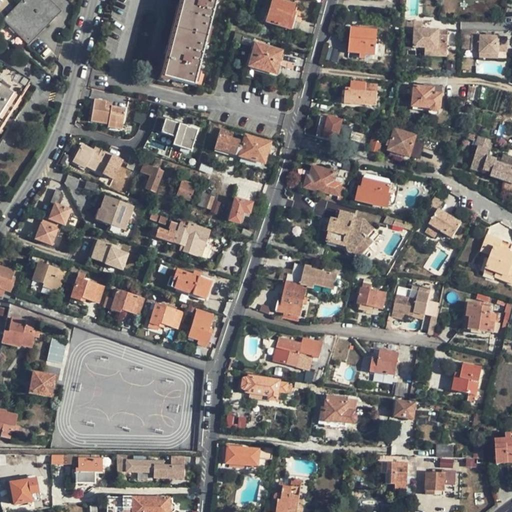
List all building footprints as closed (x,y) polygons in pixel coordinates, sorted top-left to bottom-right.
[(55,13),(42,0),(25,0),(6,19),(29,43),(33,39),(32,36),(55,13)] [(214,0),(181,0),(162,77),(193,85),(214,0)] [(291,12),(293,5),(276,0),(271,0),(265,22),(290,30),(294,13),(291,12)] [(448,32),(437,31),(437,34),(433,34),(433,31),(422,31),(422,21),(407,20),(407,30),(414,30),(413,48),(426,48),(447,49),(448,32)] [(377,30),(355,28),(355,39),(351,38),(349,53),(360,55),(360,59),(365,60),(366,55),(375,56),(377,30)] [(473,49),(482,49),(500,50),(508,51),(509,38),(474,35),(473,49)] [(274,74),(280,52),(254,44),(248,66),(274,74)] [(447,57),(447,49),(426,48),(426,56),(447,57)] [(0,122),(22,88),(21,86),(24,81),(0,65),(0,122)] [(378,83),(351,81),(351,87),(346,87),(345,104),(365,105),(376,105),(378,83)] [(434,88),(435,85),(428,85),(428,88),(414,86),(412,108),(430,110),(432,112),(434,113),(436,113),(438,112),(440,111),(441,109),(442,94),(435,94),(436,88),(434,88)] [(443,86),(435,85),(434,88),(436,88),(435,94),(442,94),(443,86)] [(90,120),(109,124),(109,121),(123,123),(125,109),(105,105),(106,101),(95,99),(90,120)] [(341,122),(321,117),(316,137),(337,142),(341,122)] [(163,120),(159,132),(172,137),(169,145),(190,151),(198,130),(163,120)] [(122,129),(123,123),(109,121),(109,124),(108,126),(122,129)] [(223,152),(228,130),(220,128),(214,149),(223,152)] [(233,132),(228,130),(223,152),(262,163),(269,143),(245,136),(242,142),(231,139),(233,132)] [(395,130),(392,142),(390,147),(389,151),(409,157),(416,136),(395,130)] [(379,153),(384,138),(373,135),(368,150),(379,153)] [(482,173),(483,171),(488,156),(492,141),(478,137),(476,146),(478,147),(471,169),(482,173)] [(111,154),(102,149),(99,154),(94,151),(81,144),(74,156),(86,162),(84,165),(101,174),(111,154)] [(501,163),(496,162),(492,174),(491,177),(505,182),(511,183),(511,158),(504,155),(501,163)] [(83,167),(84,165),(86,162),(74,156),(71,161),(83,167)] [(497,159),(488,156),(483,171),(492,174),(496,162),(497,159)] [(143,170),(149,173),(152,166),(145,164),(143,170)] [(163,170),(152,166),(149,173),(144,188),(154,192),(163,170)] [(313,167),(311,176),(313,177),(310,189),(338,196),(338,200),(342,201),(343,195),(345,196),(346,188),(341,187),(343,179),(335,177),(336,172),(313,167)] [(303,187),(310,189),(313,177),(311,176),(307,175),(303,187)] [(364,177),(364,179),(390,185),(390,184),(390,182),(389,180),(367,175),(364,177)] [(387,208),(388,205),(390,195),(388,195),(390,185),(364,179),(362,188),(359,188),(356,201),(387,208)] [(181,180),(177,195),(189,199),(193,184),(181,180)] [(511,183),(505,182),(503,189),(511,192),(511,183)] [(397,186),(390,184),(390,185),(388,195),(390,195),(388,205),(394,204),(398,187),(397,186)] [(55,203),(49,219),(62,224),(65,225),(70,209),(60,206),(63,195),(62,191),(56,189),(52,202),(55,203)] [(202,205),(201,207),(210,209),(215,191),(211,190),(209,196),(201,193),(197,203),(202,205)] [(126,230),(135,207),(106,195),(101,208),(107,210),(103,221),(126,230)] [(234,198),(228,220),(238,223),(240,215),(247,217),(251,203),(234,198)] [(432,222),(430,226),(439,231),(452,239),(462,224),(438,209),(443,202),(435,198),(423,216),(432,222)] [(216,215),(220,202),(214,200),(210,213),(216,215)] [(330,219),(329,226),(328,231),(327,233),(328,233),(326,242),(345,247),(347,248),(347,247),(354,217),(355,215),(340,212),(338,221),(330,219)] [(158,222),(160,216),(152,213),(150,219),(158,222)] [(408,214),(406,222),(417,225),(419,216),(408,214)] [(166,218),(160,216),(158,222),(164,224),(166,218)] [(62,224),(49,219),(43,217),(36,239),(52,244),(57,229),(60,230),(62,224)] [(358,218),(354,217),(347,247),(351,248),(358,218)] [(413,230),(417,225),(406,222),(385,217),(382,223),(391,225),(391,228),(401,230),(402,228),(413,230)] [(348,254),(351,254),(354,250),(356,251),(359,248),(363,252),(372,243),(368,239),(365,237),(372,228),(363,219),(358,218),(351,248),(347,247),(347,248),(345,247),(345,250),(346,252),(348,254)] [(210,230),(181,220),(179,224),(171,221),(168,230),(158,227),(158,228),(152,226),(150,234),(180,245),(178,250),(200,258),(210,230)] [(434,238),(439,231),(430,226),(425,233),(434,238)] [(375,230),(372,228),(365,237),(368,239),(375,230)] [(481,251),(482,252),(490,255),(486,269),(497,274),(495,278),(511,283),(511,254),(499,250),(502,242),(486,236),(481,251)] [(86,256),(91,257),(97,239),(93,238),(86,256)] [(118,247),(97,239),(91,257),(104,262),(103,263),(121,269),(127,253),(117,250),(118,247)] [(358,259),(363,252),(359,248),(356,251),(354,250),(351,254),(358,259)] [(483,273),(495,278),(497,274),(486,269),(490,255),(482,252),(478,266),(483,273)] [(31,280),(38,282),(43,284),(42,287),(58,292),(64,271),(37,262),(31,280)] [(286,281),(291,282),(293,276),(304,279),(302,285),(308,286),(309,283),(335,289),(339,274),(310,268),(310,265),(296,262),(293,273),(289,271),(286,281)] [(9,283),(11,277),(13,271),(0,266),(0,296),(1,297),(3,290),(10,292),(12,284),(9,283)] [(279,269),(276,279),(286,281),(289,271),(279,269)] [(173,288),(202,298),(205,291),(208,291),(211,282),(199,278),(200,274),(193,271),(192,275),(175,270),(172,279),(176,281),(173,288)] [(78,272),(69,297),(79,300),(80,297),(85,299),(98,303),(104,287),(83,280),(84,275),(78,272)] [(291,282),(302,285),(304,279),(293,276),(291,282)] [(301,318),(308,286),(302,285),(291,282),(286,281),(282,302),(281,305),(278,305),(276,313),(283,314),(300,318),(301,318)] [(366,311),(373,313),(374,308),(384,310),(387,293),(371,290),(372,285),(363,283),(362,288),(360,288),(357,305),(360,306),(360,310),(366,311)] [(397,295),(394,313),(406,316),(414,317),(415,313),(425,315),(429,296),(427,295),(428,290),(419,288),(418,292),(411,290),(410,297),(397,295)] [(110,310),(118,312),(119,309),(125,311),(138,315),(143,299),(116,290),(110,310)] [(182,312),(154,303),(146,327),(156,330),(157,326),(159,322),(164,324),(177,328),(182,312)] [(467,303),(466,317),(469,318),(468,331),(487,333),(489,312),(490,305),(467,303)] [(207,343),(210,334),(207,333),(208,328),(210,324),(205,322),(207,316),(211,318),(212,315),(195,310),(187,337),(207,343)] [(32,323),(7,317),(1,344),(19,348),(19,345),(30,348),(32,337),(33,331),(31,331),(32,323)] [(301,344),(279,338),(276,348),(281,349),(279,355),(275,354),(273,362),(296,367),(299,353),(312,356),(312,357),(318,359),(322,346),(302,341),(301,344)] [(47,361),(62,363),(65,343),(50,340),(47,361)] [(380,350),(378,360),(378,366),(375,365),(373,374),(395,377),(399,354),(380,350)] [(312,356),(299,353),(296,367),(308,371),(312,357),(312,356)] [(469,395),(476,396),(482,368),(463,364),(460,374),(457,392),(469,395)] [(316,370),(313,382),(318,384),(322,371),(316,370)] [(28,393),(49,397),(53,376),(32,372),(28,393)] [(451,391),(457,392),(460,374),(455,373),(451,391)] [(285,393),(287,385),(280,383),(280,381),(249,376),(249,379),(247,379),(243,380),(242,388),(244,390),(247,391),(246,393),(270,397),(269,400),(277,401),(279,392),(285,393)] [(406,397),(408,385),(396,383),(395,395),(406,397)] [(475,403),(476,396),(469,395),(467,402),(475,403)] [(355,411),(354,411),(347,411),(348,399),(326,397),(325,408),(323,408),(321,425),(325,425),(325,421),(346,423),(353,424),(356,421),(357,417),(355,414),(355,411)] [(425,403),(415,401),(414,404),(414,408),(425,409),(425,403)] [(412,419),(414,408),(414,404),(398,402),(396,416),(412,419)] [(4,411),(0,410),(0,436),(8,439),(9,431),(13,432),(14,426),(16,415),(4,413),(4,411)] [(471,411),(469,426),(471,426),(471,428),(472,428),(474,429),(474,430),(475,432),(475,434),(474,436),(473,458),(477,459),(484,459),(485,414),(471,411)] [(511,433),(505,433),(505,439),(495,440),(496,465),(508,464),(508,457),(511,457),(511,438),(511,439),(511,433)] [(272,461),(274,449),(265,448),(265,451),(244,449),(244,446),(224,445),(223,451),(228,451),(228,461),(227,464),(258,466),(258,460),(272,461)] [(437,445),(436,457),(453,458),(454,446),(437,445)] [(101,454),(64,454),(64,464),(79,464),(79,458),(100,459),(101,454)] [(407,477),(416,477),(416,472),(417,457),(382,455),(382,463),(407,464),(407,477)] [(184,456),(171,456),(171,466),(184,466),(184,456)] [(101,472),(100,459),(79,458),(79,464),(79,469),(75,469),(75,483),(93,483),(93,478),(98,478),(97,473),(101,472)] [(440,459),(440,467),(452,468),(453,460),(440,459)] [(184,478),(184,466),(171,466),(163,465),(163,462),(126,460),(126,471),(153,472),(153,478),(184,478)] [(407,464),(382,463),(382,473),(386,473),(386,485),(395,485),(396,484),(406,484),(407,477),(407,464)] [(435,492),(445,492),(445,486),(455,487),(455,471),(442,471),(442,474),(426,474),(425,491),(426,492),(425,496),(435,496),(435,492)] [(423,472),(416,472),(416,477),(415,487),(423,487),(423,472)] [(11,483),(11,485),(14,502),(14,505),(30,502),(30,499),(38,498),(34,475),(26,476),(27,480),(11,483)] [(298,505),(301,486),(291,484),(291,487),(285,486),(285,483),(279,482),(278,493),(274,494),(273,497),(273,500),(274,502),(278,503),(276,511),(302,511),(303,511),(303,508),(300,505),(298,505)] [(8,503),(14,502),(11,485),(5,486),(8,503)] [(106,497),(106,511),(168,511),(169,497),(106,497)]
